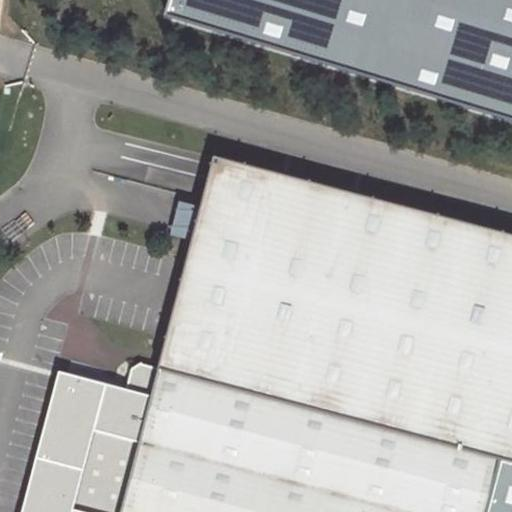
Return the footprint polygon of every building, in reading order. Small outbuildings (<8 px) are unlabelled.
[(160,368),(500,458),(511,461),(511,235),(216,158),(160,368)] [(127,390),(153,397),(160,368),(141,364),(133,369),(127,390)] [(485,511),(500,458),(160,368),(153,397),(121,511),(485,511)] [(121,511),(153,397),(127,390),(60,373),(23,511),(121,511)] [(511,511),(511,461),(500,458),(485,511),(511,511)]
